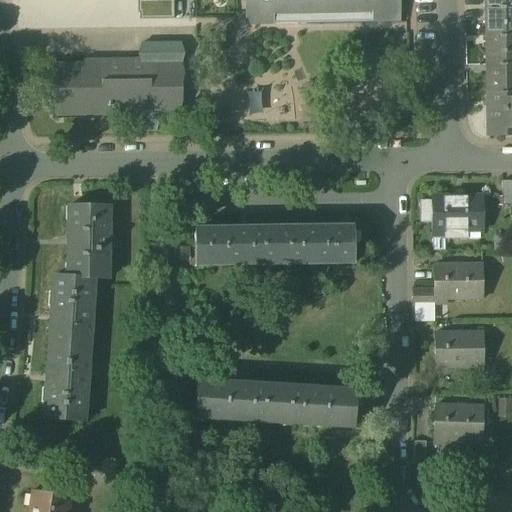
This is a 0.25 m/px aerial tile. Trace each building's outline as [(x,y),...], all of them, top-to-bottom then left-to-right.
[(247,0),(247,25),(399,22),(399,0),(247,0)] [(511,0),(485,0),(486,10),(511,9),(511,0)] [(175,18),(174,2),(140,3),(141,19),(175,18)] [(511,9),(486,10),(487,38),(511,37),(511,9)] [(511,37),(487,38),(487,67),(511,66),(511,37)] [(141,69),(99,69),(99,64),(83,64),(55,65),(49,91),(56,118),(85,118),(85,117),(118,117),(118,120),(135,119),(139,134),(157,134),(160,119),(179,119),(182,104),(178,86),(182,86),(185,75),(182,66),(184,56),(181,45),(141,45),(138,56),(141,69)] [(511,66),(487,67),(488,95),(511,94),(511,66)] [(511,94),(488,95),(489,124),(511,123),(511,94)] [(511,182),(502,182),(503,206),(511,206),(511,182)] [(481,199),(433,200),(433,228),(445,228),(445,232),(481,232),(481,199)] [(67,278),(93,282),(107,282),(109,210),(70,208),(67,278)] [(276,230),(277,267),(356,265),(355,229),(276,230)] [(277,267),(276,230),(197,232),(198,268),(277,267)] [(482,267),(434,267),(434,296),(446,295),(446,300),(482,299),(482,267)] [(93,282),(67,278),(54,277),(49,349),(88,352),(93,282)] [(483,335),(434,336),(435,364),(446,364),(447,368),(483,367),(483,335)] [(83,423),(88,352),(49,349),(45,420),(83,423)] [(276,423),(278,388),(200,383),(198,418),(276,423)] [(278,388),(276,423),(354,427),(356,393),(278,388)] [(482,409),(435,407),(435,406),(434,406),(433,435),(445,436),(445,441),(446,441),(481,442),(481,443),(482,443),(483,408),(482,408),(482,409)] [(445,436),(433,435),(433,446),(446,446),(446,441),(445,441),(445,436)] [(426,443),(414,443),(413,466),(425,467),(426,443)] [(67,511),(69,499),(33,493),(30,511),(67,511)]
